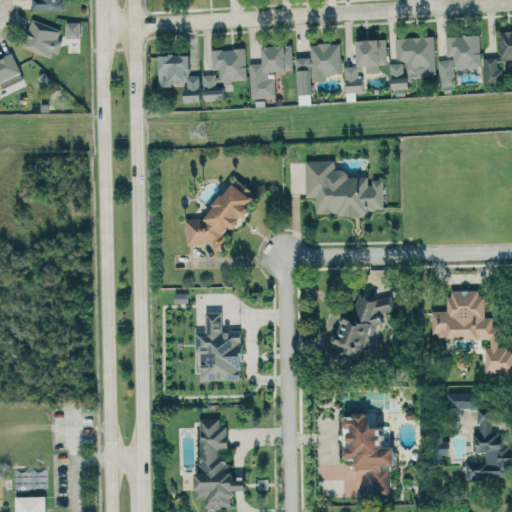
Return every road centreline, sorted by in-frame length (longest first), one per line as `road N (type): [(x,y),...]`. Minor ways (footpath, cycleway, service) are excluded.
road 1 (secondary): [(98,0),(111,511)]
road 2 (secondary): [(140,461),(132,0)]
road 3 (residential): [(290,511),(288,257),(421,255)]
road 4 (residential): [(423,6),(99,26)]
